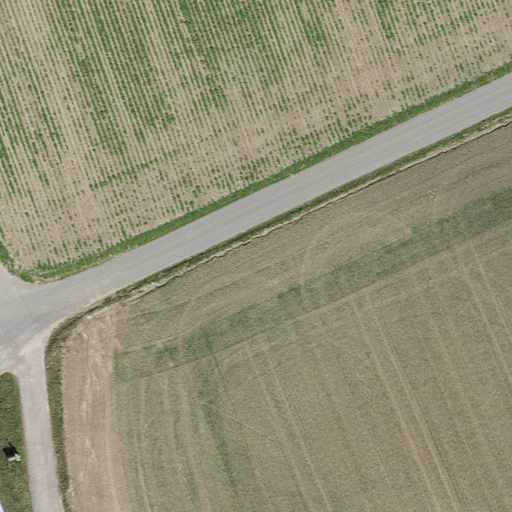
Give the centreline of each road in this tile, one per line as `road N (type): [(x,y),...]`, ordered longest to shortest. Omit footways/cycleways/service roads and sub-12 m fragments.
road 1 (track): [(20,318),(511,90)]
road 2 (track): [(55,511),(20,318)]
